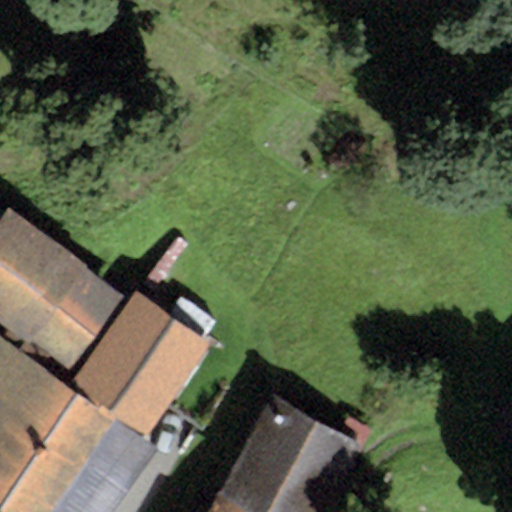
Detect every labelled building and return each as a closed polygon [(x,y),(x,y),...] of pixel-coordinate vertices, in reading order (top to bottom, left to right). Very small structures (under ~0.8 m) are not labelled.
[(125,296),(6,209),(4,212),(0,209),(0,322),(68,373),(125,296)] [(241,364),(132,290),(67,385),(76,392),(143,438),(165,406),(197,427),(241,364)] [(0,503),(76,392),(67,385),(0,340),(0,503)] [(143,438),(76,392),(0,503),(0,508),(5,511),(109,511),(155,445),(143,438)] [(511,395),(495,422),(511,432),(511,395)] [(323,511),(360,445),(269,396),(215,496),(244,511),(323,511)] [(244,511),(215,496),(206,511),(244,511)]
